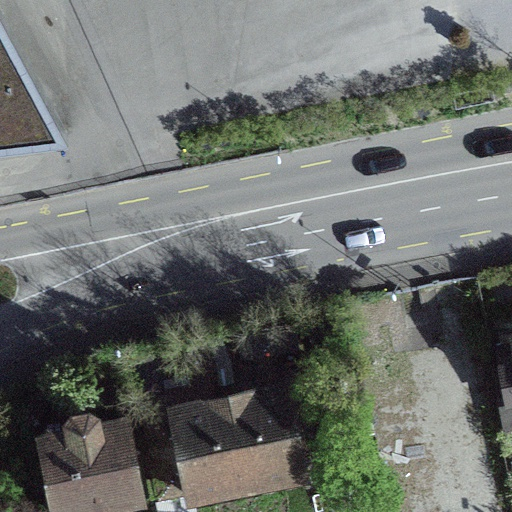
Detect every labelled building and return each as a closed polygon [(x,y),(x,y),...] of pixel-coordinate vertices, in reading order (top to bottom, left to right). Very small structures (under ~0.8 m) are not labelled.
[(0,141),(6,140),(65,134),(0,12),(0,141)] [(436,358),(433,342),(421,344),(403,348),(406,363),(377,369),(394,458),(483,440),(465,352),(436,358)] [(511,430),(511,343),(493,347),(504,398),(495,399),(501,432),(511,430)] [(68,511),(135,499),(120,420),(95,425),(94,417),(85,411),(78,413),(70,415),(66,421),(59,383),(17,392),(40,511),(68,511)] [(301,470),(285,390),(244,398),(142,418),(158,498),(301,470)]
